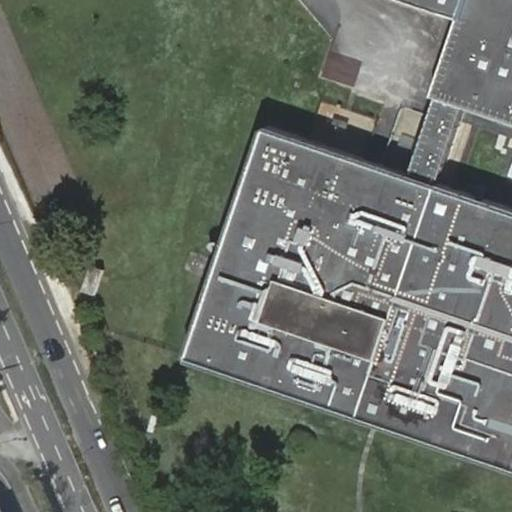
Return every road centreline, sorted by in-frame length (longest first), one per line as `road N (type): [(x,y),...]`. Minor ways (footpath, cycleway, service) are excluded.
road 1 (tertiary): [(123,511),(0,218)]
road 2 (tertiary): [(0,311),(85,511)]
